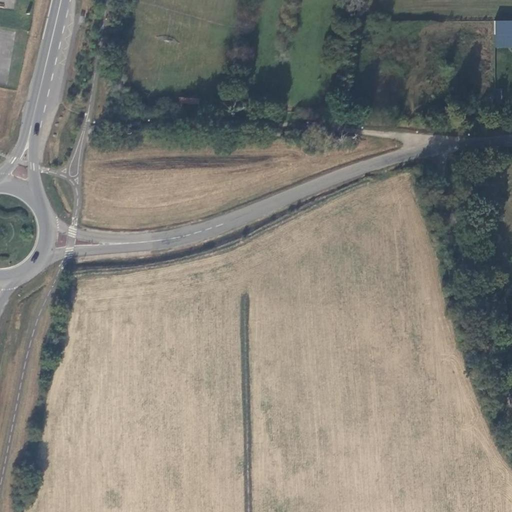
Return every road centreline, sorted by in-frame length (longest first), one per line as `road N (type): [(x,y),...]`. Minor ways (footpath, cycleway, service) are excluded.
road 1 (unclassified): [(162,240),(219,227),(404,155),(447,148)]
road 2 (track): [(447,148),(460,249),(511,405)]
road 3 (track): [(447,148),(402,136),(242,123)]
road 4 (unclassified): [(37,265),(162,240)]
road 5 (secondary): [(36,122),(62,0)]
